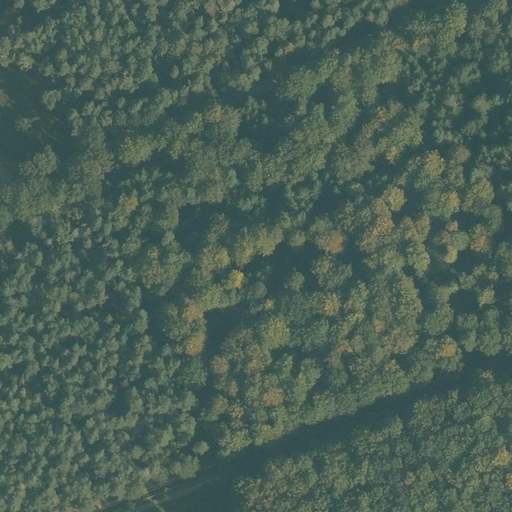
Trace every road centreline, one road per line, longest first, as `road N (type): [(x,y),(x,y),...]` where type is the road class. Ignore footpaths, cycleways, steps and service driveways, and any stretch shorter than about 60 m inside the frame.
road 1 (unclassified): [(0,200),(477,0)]
road 2 (track): [(511,345),(97,511)]
road 3 (track): [(127,511),(511,358)]
